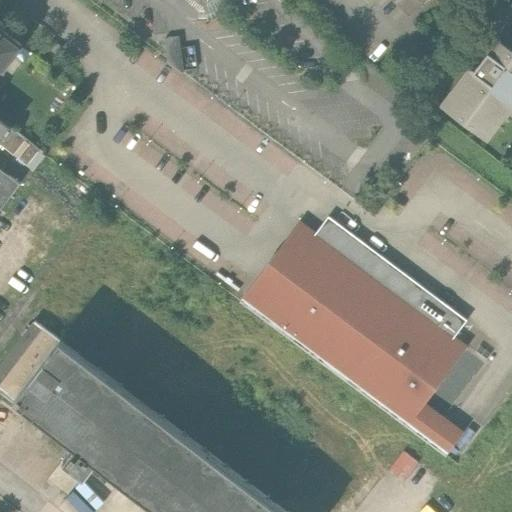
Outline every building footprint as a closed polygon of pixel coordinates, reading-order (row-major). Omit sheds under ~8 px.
[(397,0),(409,13),(423,0),(397,0)] [(5,27),(0,23),(0,80),(25,47),(2,30),(5,27)] [(179,37),(165,39),(168,62),(184,73),(179,37)] [(511,52),(496,40),(473,71),(469,68),(442,106),(486,140),(511,106),(511,52)] [(38,151),(0,122),(0,145),(28,165),(38,151)] [(19,184),(0,169),(0,209),(0,210),(19,184)] [(301,225),(244,299),(449,453),(464,433),(427,405),(468,350),(301,225)] [(0,369),(0,387),(15,400),(63,340),(38,320),(0,369)] [(285,511),(63,340),(15,400),(76,446),(64,462),(73,469),(83,477),(95,461),(161,511),(285,511)]
